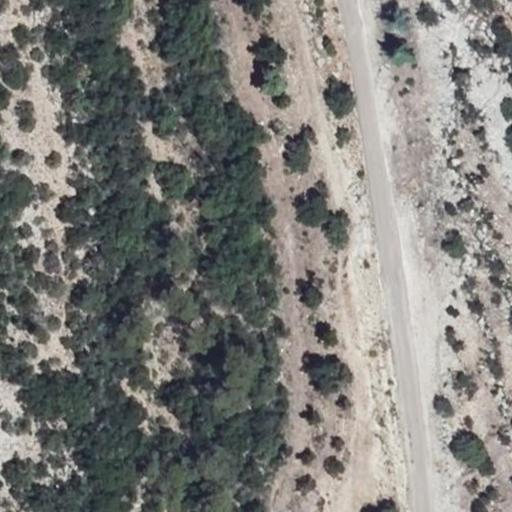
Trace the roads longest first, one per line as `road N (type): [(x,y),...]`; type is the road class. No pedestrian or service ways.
road 1 (track): [(335,511),(362,451),(363,405),(342,369),(327,161),(291,0)]
road 2 (unclassified): [(338,0),(370,145),(424,511)]
